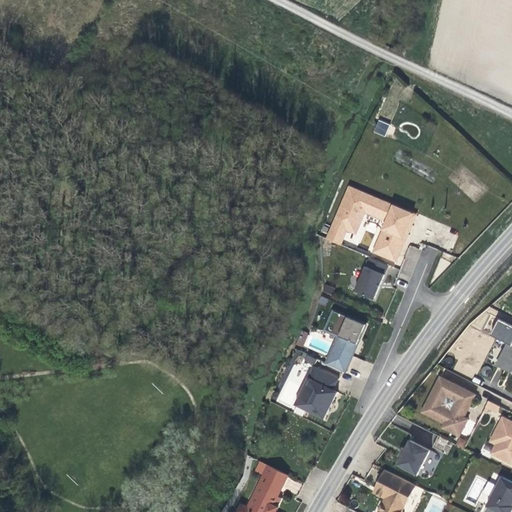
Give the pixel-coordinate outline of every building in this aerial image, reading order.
[(393,126),(381,120),(375,132),(387,137),(393,126)] [(405,243),(402,242),(414,214),(350,187),(328,239),(342,245),(348,230),(357,234),(366,212),(387,221),(374,252),(397,262),(405,243)] [(408,235),(417,215),(414,214),(402,242),(405,243),(408,235)] [(380,287),(389,265),(370,257),(356,292),(375,300),(380,287)] [(323,292),(333,294),(334,287),(325,284),(323,292)] [(366,325),(334,312),(326,331),(340,337),(329,364),(347,373),(356,350),(366,325)] [(511,324),(500,319),(492,335),(510,345),(503,358),(510,361),(506,367),(511,370),(511,367),(511,324)] [(318,359),(309,355),(306,361),(316,365),(318,359)] [(506,367),(510,361),(503,358),(500,364),(503,366),(506,367)] [(295,405),(323,419),(328,408),(336,391),(333,390),(338,378),(314,366),(295,405)] [(464,417),(475,395),(439,377),(421,412),(443,423),(440,428),(460,438),(469,420),(464,417)] [(501,407),(490,402),(488,406),(498,412),(501,407)] [(511,421),(503,417),(491,442),(496,445),(492,454),(511,463),(511,421)] [(438,436),(433,447),(448,454),(453,443),(438,436)] [(418,475),(431,451),(410,440),(406,448),(404,447),(400,456),(402,457),(398,465),(418,475)] [(492,454),(496,445),(491,442),(486,451),(492,454)] [(236,511),(274,511),(281,498),(278,497),(288,476),(260,462),(255,471),(262,475),(247,507),(240,504),(236,511)] [(380,511),(401,511),(415,485),(385,470),(376,488),(374,491),(373,493),(385,500),(379,511),(380,511)] [(511,511),(511,481),(502,477),(487,506),(498,511),(511,511)]
